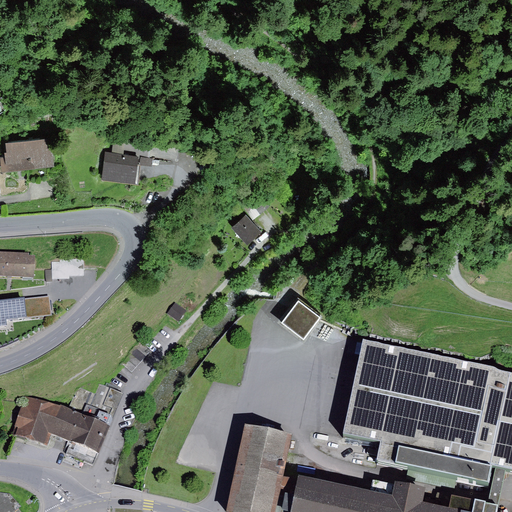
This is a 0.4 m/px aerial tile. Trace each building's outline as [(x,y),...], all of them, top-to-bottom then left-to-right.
[(46,135),(5,139),(6,149),(4,149),(4,155),(0,154),(0,160),(0,165),(5,164),(6,167),(53,162),(51,145),(47,146),(46,135)] [(123,152),(125,138),(114,136),(112,150),(123,152)] [(112,150),(105,149),(102,176),(134,181),(138,154),(123,152),(112,150)] [(152,156),(141,155),(140,163),(151,165),(152,156)] [(252,218),(269,205),(266,200),(263,203),(258,196),(243,206),(252,218)] [(252,218),(246,211),(231,223),(246,241),(262,228),(252,218)] [(0,277),(34,279),(35,256),(29,256),(29,254),(0,252),(0,277)] [(60,262),(52,262),(52,270),(52,280),(70,280),(70,277),(84,277),(84,259),(60,260),(60,262)] [(304,330),(321,312),(300,293),(283,310),(304,330)] [(49,297),(23,300),(25,318),(51,315),(49,297)] [(23,299),(0,301),(0,327),(6,327),(5,320),(25,318),(23,300),(23,299)] [(175,304),(167,314),(178,322),(186,312),(175,304)] [(140,343),(122,364),(132,372),(150,352),(140,343)] [(489,388),(506,392),(510,374),(365,343),(346,433),(383,441),(379,461),(486,484),(490,466),(494,447),(477,444),(489,388)] [(494,447),(490,466),(511,470),(511,374),(510,374),(506,392),(489,388),(477,444),(494,447)] [(82,417),(25,396),(14,425),(17,426),(14,435),(48,448),(52,436),(68,442),(64,452),(95,464),(122,393),(102,385),(93,409),(86,406),(82,417)] [(274,511),(290,435),(244,426),(226,511),(274,511)] [(195,461),(198,447),(184,444),(181,458),(195,461)] [(390,496),(299,476),(291,511),(497,511),(498,507),(452,497),(449,510),(424,504),(427,489),(394,481),(390,496)] [(0,511),(16,511),(21,508),(9,494),(0,492),(0,511)]
